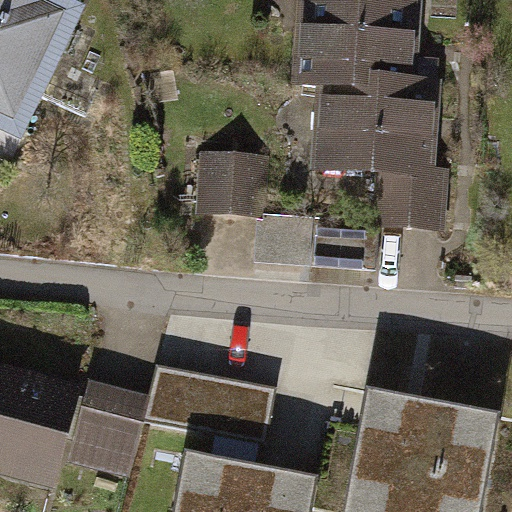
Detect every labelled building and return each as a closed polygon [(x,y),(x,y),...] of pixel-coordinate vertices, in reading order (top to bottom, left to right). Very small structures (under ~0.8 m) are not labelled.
[(81,1),(78,0),(0,0),(0,155),(8,159),(81,1)] [(418,0),(291,0),(285,98),(311,100),(357,102),(358,74),(414,78),(418,0)] [(357,102),(311,100),(306,177),(427,184),(433,79),(414,78),(358,74),(357,102)] [(236,214),(237,152),(201,152),(201,214),(236,214)] [(74,387),(0,369),(0,492),(46,503),(55,464),(74,387)] [(150,402),(74,387),(55,464),(132,485),(144,427),(266,449),(273,395),(158,374),(150,402)] [(483,511),(501,419),(372,396),(350,511),(483,511)] [(311,511),(318,481),(189,458),(178,511),(311,511)]
